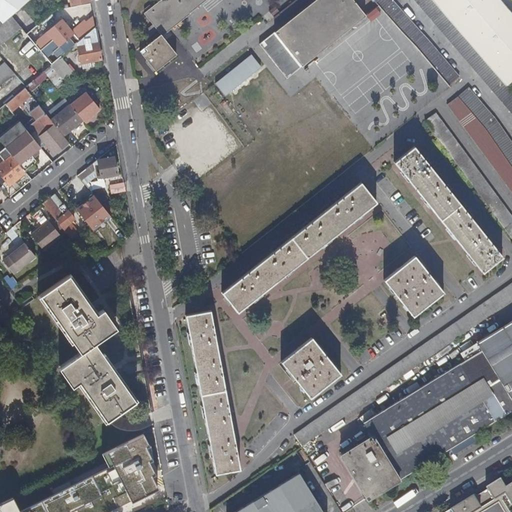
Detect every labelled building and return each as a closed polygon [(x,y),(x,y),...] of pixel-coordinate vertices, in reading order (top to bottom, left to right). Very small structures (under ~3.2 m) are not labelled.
[(15,12),(28,0),(0,0),(0,23),(1,24),(15,12)] [(138,49),(154,69),(175,52),(162,36),(191,13),(190,11),(203,0),(157,0),(143,12),(159,33),(138,49)] [(362,15),(349,0),(310,0),(271,32),(298,66),(362,15)] [(408,40),(430,64),(448,86),(459,76),(441,56),(391,0),(372,0),(372,1),(408,40)] [(429,0),(413,0),(490,89),(511,113),(511,95),(504,86),(429,0)] [(429,0),(504,86),(511,79),(511,15),(499,0),(429,0)] [(57,10),(59,9),(55,4),(46,12),(48,14),(55,8),(57,10)] [(60,11),(59,9),(57,10),(55,8),(48,14),(51,19),(60,11)] [(93,27),(91,15),(71,33),(60,20),(37,38),(55,60),(75,42),(93,27)] [(100,59),(93,27),(75,42),(79,62),(100,59)] [(55,60),(37,38),(32,43),(49,65),(55,60)] [(214,83),(223,96),(261,69),(252,55),(214,83)] [(0,87),(13,76),(3,64),(0,67),(0,87)] [(4,103),(11,111),(32,96),(25,87),(4,103)] [(468,87),(457,96),(485,129),(511,167),(511,143),(494,118),(468,87)] [(81,120),(84,124),(90,119),(89,117),(98,110),(84,92),(69,104),(81,120)] [(485,129),(457,96),(446,104),(472,139),(485,129)] [(81,120),(69,104),(49,120),(61,136),(81,120)] [(423,120),(450,157),(461,148),(434,112),(423,120)] [(49,120),(44,114),(35,121),(43,132),(38,136),(52,155),(67,143),(61,136),(49,120)] [(511,167),(485,129),(472,139),(511,193),(511,167)] [(18,165),(38,147),(25,130),(4,148),(18,165)] [(394,162),(413,187),(432,171),(413,147),(394,162)] [(8,186),(24,173),(18,165),(4,148),(0,151),(0,158),(2,161),(0,163),(0,185),(4,182),(8,186)] [(511,218),(461,148),(450,157),(511,241),(511,218)] [(95,159),(91,162),(95,166),(98,165),(100,177),(116,174),(112,157),(95,159)] [(87,166),(75,175),(78,178),(81,176),(83,177),(90,172),(87,166)] [(432,171),(413,187),(481,273),(500,257),(432,171)] [(110,192),(124,190),(123,182),(109,185),(110,192)] [(376,201),(360,182),(221,293),(237,312),(376,201)] [(102,190),(96,193),(102,202),(108,199),(102,190)] [(74,207),(92,229),(110,215),(93,192),(74,207)] [(48,197),(41,203),(60,227),(68,221),(62,215),(59,210),(48,197)] [(59,237),(46,221),(29,235),(42,250),(59,237)] [(69,225),(62,230),(67,236),(73,230),(69,225)] [(35,255),(27,245),(24,248),(21,245),(3,259),(13,273),(35,255)] [(442,292),(414,255),(383,280),(412,316),(442,292)] [(10,288),(17,284),(11,274),(4,278),(10,288)] [(93,313),(65,274),(36,296),(78,353),(60,367),(73,386),(77,382),(106,421),(134,399),(91,343),(111,328),(97,309),(93,313)] [(511,298),(511,281),(293,434),(300,446),(382,389),(466,330),(511,298)] [(184,315),(193,363),(215,345),(209,310),(184,315)] [(511,403),(511,320),(475,343),(476,345),(511,403)] [(339,374),(310,338),(280,361),(309,398),(339,374)] [(215,345),(193,363),(214,473),(220,472),(236,460),(237,460),(215,345)] [(427,462),(511,409),(511,403),(476,345),(464,352),(468,358),(392,406),(427,462)] [(366,499),(427,462),(392,406),(363,424),(371,437),(341,456),(366,499)] [(68,511),(137,479),(123,452),(31,497),(38,511),(68,511)] [(236,460),(220,472),(238,469),(237,460),(236,460)] [(230,511),(322,511),(298,472),(230,511)] [(498,478),(484,487),(492,499),(496,497),(505,511),(511,511),(511,481),(503,487),(498,478)] [(345,491),(352,506),(364,500),(357,486),(345,491)] [(471,511),(481,506),(473,493),(442,511),(471,511)]
